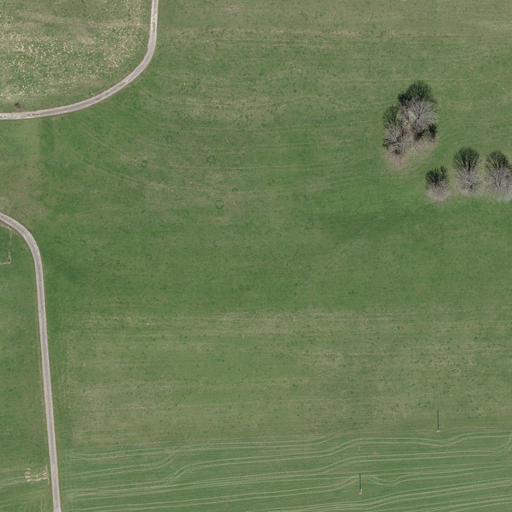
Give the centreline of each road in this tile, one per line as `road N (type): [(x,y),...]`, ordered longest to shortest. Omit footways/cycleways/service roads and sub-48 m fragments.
road 1 (track): [(55,511),(37,261),(24,232),(0,216)]
road 2 (track): [(0,117),(95,103),(127,80),(150,39),(155,0)]
